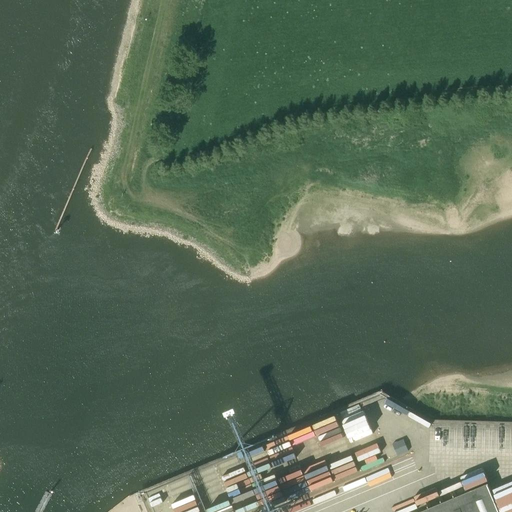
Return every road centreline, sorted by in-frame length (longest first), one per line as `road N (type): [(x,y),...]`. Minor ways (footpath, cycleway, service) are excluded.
road 1 (track): [(511,88),(305,114),(154,162),(147,182)]
road 2 (track): [(147,182),(190,195),(266,167),(294,168),(307,154),(333,148),(511,138)]
